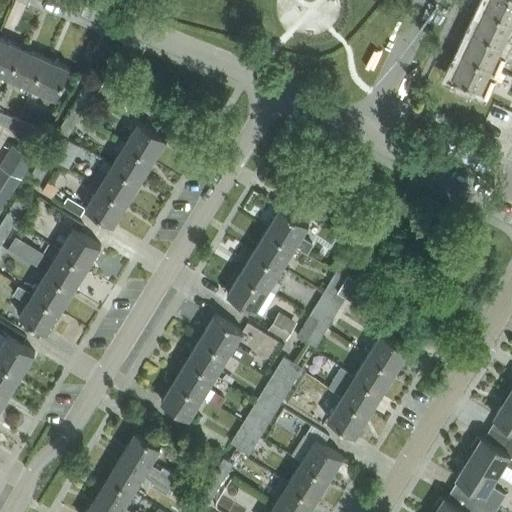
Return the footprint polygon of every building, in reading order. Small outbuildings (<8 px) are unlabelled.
[(511,0),(487,0),(484,7),(511,19),(511,0)] [(511,19),(484,7),(474,29),(504,43),(511,25),(511,19)] [(463,51),(493,65),(499,68),(503,60),(497,57),(504,43),(474,29),(463,51)] [(0,71),(10,76),(23,46),(0,35),(0,71)] [(33,86),(46,56),(23,46),(10,76),(33,86)] [(486,80),(493,65),(463,51),(452,74),(488,92),(493,83),(486,80)] [(70,66),(46,56),(33,86),(56,97),(70,66)] [(80,114),(94,93),(84,87),(71,109),(80,114)] [(71,109),(58,130),(67,135),(80,114),(71,109)] [(22,119),(0,110),(0,122),(17,129),(22,119)] [(167,137),(133,116),(127,125),(133,129),(125,142),(153,160),(167,137)] [(22,119),(17,129),(38,137),(42,127),(22,119)] [(45,151),(54,157),(54,158),(58,160),(68,166),(81,145),(67,137),(67,135),(58,130),(45,151)] [(120,150),(112,163),(140,180),(153,160),(125,142),(119,138),(114,146),(120,150)] [(13,142),(0,163),(20,176),(21,177),(34,155),(13,142)] [(41,179),(54,158),(54,157),(45,151),(32,173),(41,178),(41,179)] [(140,180),(112,163),(104,158),(99,167),(107,172),(99,185),(127,202),(140,180)] [(0,177),(14,186),(20,176),(0,163),(0,177)] [(0,177),(0,191),(8,197),(14,186),(0,177)] [(48,180),(41,190),(52,197),(58,186),(48,180)] [(114,224),(127,202),(99,185),(85,207),(114,224)] [(19,194),(5,216),(14,222),(17,218),(28,200),(28,199),(19,194)] [(76,202),(72,210),(81,215),(85,207),(76,202)] [(301,236),(309,223),(281,205),(267,227),(296,244),(295,245),(307,252),(313,243),(301,236)] [(14,222),(5,216),(0,223),(0,241),(2,242),(8,232),(14,222)] [(73,227),(59,249),(87,266),(101,244),(73,227)] [(282,266),(295,245),(296,244),(267,227),(254,249),(282,266)] [(16,235),(8,247),(18,252),(36,264),(44,252),(16,235)] [(359,254),(350,248),(337,270),(346,275),(348,272),(359,254)] [(59,249),(47,269),(75,286),(87,266),(59,249)] [(254,249),(241,270),(269,288),(270,286),(277,291),(281,283),(275,279),(282,266),(254,249)] [(47,269),(33,291),(61,309),(75,286),(47,269)] [(241,270),(227,292),(256,310),(256,309),(262,313),(267,304),(261,300),(269,288),(241,270)] [(346,275),(337,270),(324,291),(333,297),(337,290),(338,289),(346,275)] [(348,272),(346,275),(338,289),(347,295),(353,299),(364,282),(357,277),(355,276),(354,275),(348,272)] [(18,284),(13,292),(27,301),(32,292),(18,284)] [(338,289),(337,290),(333,297),(320,318),(329,324),(347,295),(338,289)] [(48,331),(61,309),(33,291),(32,292),(27,301),(19,313),(48,331)] [(333,297),(324,291),(311,313),(320,318),(333,297)] [(286,339),(297,321),(278,310),(268,328),(286,339)] [(243,330),(215,313),(201,335),(229,353),(243,330)] [(297,335),(306,340),(320,318),(311,313),(297,335)] [(320,318),(306,340),(316,346),(329,324),(320,318)] [(396,370),(409,348),(381,330),(381,331),(373,326),(369,332),(377,337),(367,353),(396,370)] [(0,359),(22,372),(35,351),(7,334),(0,344),(0,359)] [(201,335),(188,357),(216,374),(229,353),(201,335)] [(383,391),(396,370),(367,353),(354,373),(383,391)] [(293,360),(284,355),(271,376),(280,382),(293,360)] [(216,374),(188,357),(175,377),(203,395),(209,399),(214,389),(209,386),(216,374)] [(0,389),(8,395),(22,372),(0,359),(0,389)] [(302,366),(293,360),(280,382),(289,388),(302,366)] [(354,373),(341,395),(369,413),(383,391),(354,373)] [(271,376),(258,398),(267,404),(280,382),(271,376)] [(190,417),(203,395),(175,377),(161,400),(190,417)] [(280,382),(267,404),(276,409),(289,389),(289,388),(280,382)] [(356,435),(369,413),(341,395),(329,387),(323,396),(336,404),(327,417),(356,435)] [(0,389),(0,408),(8,395),(0,389)] [(510,438),(511,439),(511,397),(507,395),(494,415),(497,417),(491,427),(509,439),(510,438)] [(254,425),(267,404),(258,398),(244,419),(254,425)] [(267,404),(254,425),(263,431),(276,409),(267,404)] [(231,441),(240,447),(254,425),(244,419),(231,441)] [(240,447),(249,452),(262,432),(263,431),(254,425),(240,447)] [(150,463),(161,446),(135,430),(121,453),(172,483),(177,474),(163,465),(160,469),(150,463)] [(330,476),(343,455),(315,437),(314,438),(308,434),(303,443),(309,447),(302,458),(330,476)] [(474,447),(469,455),(498,473),(505,462),(511,466),(511,439),(510,438),(509,439),(503,448),(482,435),(481,437),(477,435),(471,445),(474,447)] [(121,453),(108,474),(134,490),(144,474),(154,480),(151,483),(166,492),(172,483),(121,453)] [(478,489),(472,499),(493,511),(494,511),(506,493),(491,484),(498,473),(469,455),(457,476),(478,489)] [(220,483),(234,462),(224,456),(210,477),(220,483)] [(316,498),(330,476),(302,458),(288,480),(316,498)] [(121,511),(141,511),(136,509),(134,511),(133,511),(124,506),(134,490),(108,474),(95,496),(121,511)] [(216,491),(220,483),(210,477),(197,499),(207,505),(216,491)] [(282,489),(274,502),(289,511),(307,511),(316,498),(288,480),(282,477),(276,486),(282,489)] [(121,511),(95,496),(85,511),(121,511)] [(493,511),(472,499),(466,509),(444,496),(443,498),(440,496),(434,506),(437,508),(434,511),(493,511)] [(289,511),(274,502),(268,511),(289,511)]
